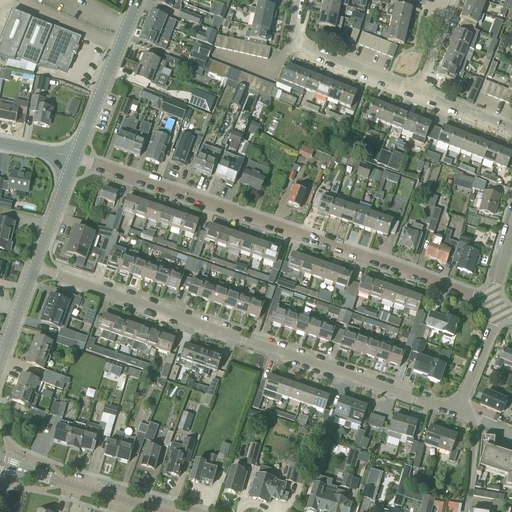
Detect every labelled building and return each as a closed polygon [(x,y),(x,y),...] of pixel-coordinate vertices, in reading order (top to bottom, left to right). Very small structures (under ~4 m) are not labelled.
[(176,0),(155,0),(155,3),(178,12),(180,12),(181,8),(180,7),(182,2),(176,0)] [(275,12),(274,12),(275,8),(271,7),(272,1),(268,0),(258,0),(257,9),(249,8),(248,14),(255,15),(255,16),(272,20),(275,20),(276,14),(275,12)] [(367,0),(357,0),(361,1),(359,7),(365,8),(367,0)] [(409,8),(410,2),(399,0),(396,0),(396,6),(393,5),(387,12),(386,16),(393,18),(409,21),(412,9),(409,8)] [(481,14),(485,2),(480,0),(468,0),(466,7),(481,14)] [(324,2),(321,14),(337,18),(340,6),(324,2)] [(223,20),(228,9),(220,6),(215,17),(223,20)] [(474,31),(481,14),(466,7),(461,19),(464,21),(462,26),(474,31)] [(182,11),(179,18),(188,22),(188,21),(198,26),(201,19),(182,11)] [(12,12),(0,42),(0,57),(8,61),(5,68),(25,73),(29,64),(35,67),(57,71),(57,69),(64,72),(78,39),(29,19),(12,12)] [(148,20),(147,22),(172,32),(176,22),(151,12),(150,16),(148,16),(147,19),(148,20)] [(321,14),(318,26),(335,30),(340,31),(343,19),(337,18),(321,14)] [(255,16),(252,28),(269,32),(272,20),(255,16)] [(210,31),(217,34),(223,21),(215,18),(210,31)] [(393,18),(390,30),(406,33),(409,21),(393,18)] [(145,28),(143,31),(168,41),(172,32),(147,22),(147,23),(145,24),(144,26),(145,28)] [(453,31),(451,37),(454,38),(452,42),(467,48),(472,50),(479,33),(474,31),(462,26),(460,32),(456,31),(456,32),(453,31)] [(252,28),(251,34),(246,33),(244,42),(241,41),(240,42),(246,43),(252,45),(258,46),(264,47),(265,48),(265,47),(266,44),(269,32),(252,28)] [(489,37),(496,39),(499,32),(492,29),(489,37)] [(199,34),(196,40),(212,47),(216,36),(217,34),(210,31),(208,30),(205,36),(199,34)] [(355,44),(359,33),(353,30),(349,42),(355,44)] [(403,46),(406,33),(390,30),(387,42),(403,46)] [(141,37),(139,41),(162,50),(165,51),(169,42),(168,41),(143,31),(143,33),(141,33),(140,36),(141,37)] [(364,48),(368,36),(362,34),(357,45),(364,48)] [(374,38),(368,36),(364,48),(369,50),(374,38)] [(214,48),(220,49),(223,38),(217,37),(214,48)] [(220,49),(226,51),(229,39),(223,38),(220,49)] [(380,41),(374,38),(369,50),(375,52),(380,41)] [(226,51),(232,52),(234,40),(229,39),(226,51)] [(238,53),(240,42),(241,41),(234,40),(232,52),(238,53)] [(386,43),(380,41),(375,52),(381,55),(386,43)] [(238,53),(244,55),(246,43),(240,42),(238,53)] [(452,42),(447,54),(463,60),(467,48),(452,42)] [(244,55),(249,56),(252,45),(246,43),(244,55)] [(391,45),(386,43),(381,55),(387,57),(391,45)] [(249,56),(255,57),(258,46),(252,45),(249,56)] [(397,47),(391,45),(387,57),(392,59),(397,47)] [(207,60),(211,50),(201,46),(197,55),(194,54),(207,59),(207,60)] [(255,57),(261,59),(264,47),(258,46),(255,57)] [(264,47),(261,59),(267,60),(270,49),(265,47),(265,48),(264,47)] [(487,56),(492,58),(494,51),(488,49),(486,56),(487,56)] [(202,71),(207,60),(207,59),(194,54),(189,66),(192,67),(202,71)] [(447,54),(443,65),(458,71),(462,73),(467,61),(463,60),(447,54)] [(144,55),(139,66),(161,75),(165,64),(144,55)] [(487,70),(490,62),(492,58),(487,56),(482,68),(487,70)] [(189,66),(174,60),(172,66),(189,73),(192,67),(189,66)] [(213,62),(207,60),(202,71),(208,73),(213,62)] [(213,62),(208,73),(213,75),(211,79),(212,80),(218,64),(213,62)] [(218,64),(212,80),(218,82),(224,67),(218,64)] [(440,64),(437,72),(440,73),(438,77),(454,83),(456,77),(462,79),(464,73),(462,73),(458,71),(443,65),(440,64)] [(161,75),(139,66),(134,78),(156,87),(161,75)] [(282,68),(277,80),(292,86),(299,71),(287,66),(285,70),(282,68)] [(224,67),(218,82),(221,83),(220,87),(222,88),(230,69),(224,67)] [(235,71),(230,69),(222,88),(224,89),(225,87),(228,88),(235,71)] [(26,116),(29,104),(15,101),(13,110),(3,108),(4,102),(0,100),(0,92),(2,81),(9,82),(12,72),(1,70),(0,73),(0,121),(15,124),(18,114),(26,116)] [(241,73),(235,71),(228,88),(234,91),(241,73)] [(292,86),(304,91),(310,75),(299,71),(292,86)] [(247,76),(241,73),(234,91),(235,91),(237,85),(242,87),(247,76)] [(304,91),(316,95),(322,80),(310,75),(304,91)] [(242,87),(248,89),(252,78),(247,76),(242,87)] [(49,80),(36,78),(34,91),(46,93),(49,80)] [(258,80),(252,78),(248,89),(253,91),(258,80)] [(478,93),(483,81),(477,79),(472,91),(478,93)] [(263,82),(258,80),(253,91),(259,93),(263,82)] [(316,95),(327,100),(333,84),(322,80),(316,95)] [(265,96),(269,84),(263,82),(259,93),(265,96)] [(486,96),(490,85),(484,82),(480,94),(486,96)] [(274,87),(269,84),(265,96),(270,98),(274,87)] [(327,100),(339,104),(345,89),(333,84),(327,100)] [(240,108),(248,90),(238,85),(232,100),(230,104),(240,108)] [(486,96),(492,98),(496,87),(490,85),(486,96)] [(345,89),(339,104),(350,109),(357,90),(349,87),(348,90),(345,89)] [(492,98),(498,101),(502,89),(496,87),(492,98)] [(507,91),(502,89),(498,101),(504,103),(508,91),(507,91)] [(149,102),(153,94),(144,90),(140,99),(149,102)] [(194,91),(189,105),(209,113),(215,99),(194,91)] [(153,94),(149,102),(153,104),(152,109),(159,112),(164,98),(153,94)] [(52,117),(53,109),(44,107),(45,100),(32,98),(30,113),(35,114),(33,124),(48,127),(50,117),(52,117)] [(170,116),(175,102),(165,98),(159,112),(170,116)] [(252,118),(258,103),(251,100),(245,114),(252,118)] [(75,116),(80,103),(73,101),(68,113),(75,116)] [(118,114),(119,114),(125,117),(130,103),(123,101),(118,114)] [(175,102),(170,116),(182,121),(188,107),(175,102)] [(379,123),(385,107),(373,102),(367,118),(379,123)] [(390,127),(397,111),(385,107),(379,123),(390,127)] [(402,132),(408,116),(397,111),(390,127),(402,132)] [(197,150),(203,136),(211,117),(208,115),(200,135),(194,133),(192,139),(181,135),(171,162),(185,167),(192,148),(197,150)] [(402,132),(414,136),(420,120),(408,116),(402,132)] [(113,148),(121,151),(129,127),(132,121),(128,119),(127,121),(123,120),(119,133),(118,132),(113,148)] [(231,119),(229,127),(235,128),(238,120),(231,119)] [(433,122),(425,119),(423,122),(420,120),(414,136),(425,141),(426,139),(432,141),(436,129),(431,127),(433,122)] [(121,151),(130,154),(138,132),(135,131),(138,123),(132,121),(129,127),(121,151)] [(139,157),(144,142),(145,142),(151,126),(142,123),(142,124),(140,128),(141,128),(139,133),(138,132),(130,154),(139,157)] [(252,123),(248,132),(257,135),(260,126),(252,123)] [(162,146),(166,131),(158,128),(156,134),(154,133),(151,142),(144,159),(153,162),(159,145),(162,146)] [(442,131),(436,129),(432,141),(449,148),(455,132),(444,128),(442,131)] [(159,165),(167,142),(171,133),(166,131),(162,146),(159,145),(153,162),(159,165)] [(243,135),(231,131),(228,140),(231,141),(228,148),(236,151),(243,135)] [(449,148),(461,153),(467,137),(455,132),(449,148)] [(247,155),(254,138),(251,137),(248,145),(245,143),(240,156),(247,158),(247,155)] [(461,153),(472,157),(479,141),(467,137),(461,153)] [(254,138),(247,155),(257,159),(261,149),(252,146),(255,139),(254,138)] [(472,157),(484,162),(490,146),(479,141),(472,157)] [(396,147),(395,149),(402,151),(403,150),(405,145),(398,142),(396,147)] [(201,173),(207,159),(211,149),(206,147),(202,145),(192,169),(201,173)] [(302,146),(298,155),(310,160),(314,151),(302,146)] [(484,162),(495,166),(502,150),(490,146),(484,162)] [(220,152),(211,149),(207,159),(201,173),(210,177),(220,152)] [(507,171),(511,157),(511,154),(502,150),(495,166),(507,171)] [(376,164),(387,169),(392,155),(381,151),(376,164)] [(224,154),(215,177),(218,178),(218,179),(223,182),(233,158),(233,157),(226,153),(225,154),(224,154)] [(330,158),(326,169),(331,171),(333,164),(338,165),(342,155),(335,153),(333,159),(330,158)] [(242,162),(233,158),(223,182),(226,182),(225,185),(231,187),(232,184),(233,184),(242,162)] [(358,170),(360,162),(349,158),(346,167),(358,170)] [(360,162),(358,170),(358,171),(356,176),(367,180),(371,168),(360,164),(361,162),(360,162)] [(240,185),(250,188),(258,166),(249,163),(240,185)] [(293,181),(298,167),(294,165),(288,180),(293,181)] [(259,192),(268,170),(258,166),(250,188),(259,192)] [(368,180),(378,183),(381,174),(372,170),(368,180)] [(11,172),(9,183),(4,182),(4,180),(0,179),(0,202),(2,191),(8,192),(9,191),(27,194),(31,176),(11,172)] [(383,172),(379,185),(374,198),(382,201),(383,197),(381,196),(386,181),(397,185),(400,178),(383,172)] [(457,173),(455,180),(472,185),(473,180),(462,177),(463,174),(457,173)] [(471,189),(483,193),(486,183),(475,179),(471,189)] [(299,209),(306,193),(298,190),(299,187),(293,185),(290,192),(291,192),(287,203),(299,209)] [(323,219),(324,216),(329,218),(334,202),(339,189),(332,187),(330,194),(317,190),(316,196),(312,208),(318,210),(317,214),(316,216),(323,219)] [(114,203),(117,193),(102,189),(99,199),(97,198),(94,206),(101,208),(103,200),(114,203)] [(493,216),(499,196),(485,192),(479,212),(493,216)] [(429,226),(435,209),(433,209),(437,197),(432,195),(428,207),(427,206),(421,224),(429,226)] [(134,216),(139,202),(127,198),(122,210),(118,209),(115,218),(111,230),(117,232),(124,213),(134,216)] [(139,202),(134,216),(145,220),(150,206),(151,202),(144,200),(143,203),(139,202)] [(329,218),(340,222),(346,206),(334,202),(329,218)] [(145,220),(157,224),(162,210),(150,206),(145,220)] [(340,222),(352,226),(358,210),(346,206),(340,222)] [(435,209),(429,226),(428,231),(433,233),(441,211),(435,209)] [(174,214),(162,210),(157,224),(158,225),(157,229),(160,230),(161,226),(169,228),(174,214)] [(352,226),(363,230),(369,214),(358,210),(352,226)] [(169,228),(180,232),(185,218),(174,214),(169,228)] [(381,218),(369,214),(363,230),(375,234),(381,218)] [(106,228),(111,230),(115,218),(110,216),(106,228)] [(195,230),(198,222),(185,218),(180,232),(181,233),(180,237),(183,238),(185,234),(193,237),(192,242),(191,242),(186,255),(192,257),(200,232),(195,230)] [(398,224),(381,218),(375,234),(387,237),(388,234),(394,236),(398,224)] [(9,231),(11,232),(14,224),(0,220),(0,249),(7,252),(9,244),(6,243),(9,231)] [(419,236),(422,228),(412,225),(409,232),(403,230),(398,248),(414,253),(420,236),(419,236)] [(200,232),(192,257),(198,259),(203,245),(208,247),(210,243),(216,245),(221,230),(208,226),(206,234),(200,232)] [(75,228),(70,241),(89,247),(94,235),(75,228)] [(97,228),(95,236),(111,239),(113,233),(113,231),(97,228)] [(139,238),(140,234),(130,230),(129,235),(139,238)] [(232,234),(221,230),(216,245),(227,249),(232,234)] [(444,236),(443,236),(435,262),(436,262),(437,263),(440,264),(441,264),(445,265),(448,256),(453,258),(453,256),(457,244),(449,241),(452,233),(446,231),(444,236)] [(106,253),(102,266),(107,267),(107,268),(106,270),(114,273),(114,271),(118,272),(125,252),(114,249),(119,235),(116,234),(113,233),(111,239),(107,251),(106,253)] [(139,238),(151,242),(152,238),(140,234),(139,238)] [(244,238),(232,234),(227,249),(239,253),(244,238)] [(435,262),(443,236),(438,234),(437,237),(432,235),(425,258),(428,259),(429,261),(432,262),(433,261),(435,262)] [(458,244),(457,244),(453,256),(476,264),(480,255),(467,250),(471,239),(461,236),(458,244)] [(151,242),(162,246),(164,242),(152,238),(151,242)] [(256,242),(244,238),(239,253),(251,257),(256,242)] [(65,247),(62,255),(71,258),(72,256),(84,261),(87,255),(98,259),(96,264),(102,266),(106,253),(89,247),(70,241),(68,248),(65,247)] [(140,247),(152,251),(154,246),(142,242),(140,247)] [(176,251),(177,247),(164,242),(162,246),(176,251)] [(267,246),(256,242),(251,257),(262,261),(267,246)] [(152,251),(163,255),(165,250),(154,246),(152,251)] [(279,250),(267,246),(262,261),(274,265),(279,250)] [(125,252),(118,272),(119,272),(118,275),(124,277),(125,274),(130,276),(135,261),(138,255),(126,251),(126,250),(125,252)] [(176,259),(178,255),(165,250),(163,255),(176,259)] [(299,273),(304,259),(291,254),(288,264),(284,263),(280,274),(287,276),(293,271),(299,273)] [(453,256),(453,258),(451,263),(456,265),(455,270),(472,276),(476,264),(453,256)] [(184,271),(190,273),(194,260),(188,258),(184,271)] [(210,263),(221,266),(222,262),(211,258),(210,263)] [(316,263),(304,259),(299,273),(297,280),(301,282),(304,275),(311,277),(316,263)] [(194,260),(190,273),(195,274),(196,274),(200,262),(194,260)] [(130,276),(142,280),(147,265),(135,261),(130,276)] [(142,280),(154,284),(159,269),(161,263),(157,262),(155,268),(147,265),(142,280)] [(221,266),(233,270),(234,266),(222,262),(221,266)] [(311,277),(322,281),(327,267),(316,263),(311,277)] [(209,271),(221,275),(222,270),(211,266),(209,271)] [(233,270),(244,275),(246,270),(234,266),(233,270)] [(322,281),(334,285),(339,271),(327,267),(322,281)] [(177,292),(182,277),(184,273),(172,268),(171,273),(165,288),(177,292)] [(154,284),(165,288),(171,273),(159,269),(154,284)] [(221,275),(233,279),(234,274),(222,270),(221,275)] [(244,275),(256,279),(258,274),(246,270),(244,275)] [(274,285),(278,272),(272,270),(269,278),(258,274),(256,279),(274,285)] [(346,289),(351,275),(339,271),(334,285),(346,289)] [(233,279),(245,283),(246,278),(234,274),(233,279)] [(187,296),(199,300),(205,285),(207,278),(202,276),(200,283),(192,281),(187,296)] [(256,287),(258,282),(246,278),(245,283),(256,287)] [(357,293),(369,297),(374,283),(362,278),(357,293)] [(276,286),(293,291),(294,287),(284,283),(285,281),(278,279),(276,286)] [(374,283),(369,297),(381,301),(386,287),(384,286),(386,283),(377,281),(376,283),(374,283)] [(216,289),(205,285),(199,300),(211,304),(216,289)] [(271,301),(275,288),(269,286),(265,299),(271,301)] [(293,291),(305,295),(306,291),(294,287),(293,291)] [(381,301),(392,305),(397,291),(386,287),(381,301)] [(228,293),(216,289),(211,304),(223,308),(228,293)] [(282,328),(289,307),(285,306),(282,312),(275,310),(278,303),(279,303),(281,297),(292,301),(292,299),(294,295),(277,289),(269,313),(273,314),(270,324),(282,328)] [(329,304),(332,294),(320,290),(318,295),(316,299),(329,304)] [(246,316),(251,301),(254,293),(250,291),(247,300),(240,297),(235,312),(246,316)] [(305,295),(316,299),(318,295),(306,291),(305,295)] [(392,305),(404,309),(409,295),(397,291),(392,305)] [(240,297),(228,293),(223,308),(235,312),(240,297)] [(48,301),(46,301),(43,309),(68,319),(68,318),(73,306),(77,308),(80,300),(67,295),(64,302),(50,297),(48,301)] [(292,299),(304,303),(305,299),(294,295),(292,299)] [(340,308),(345,309),(349,297),(344,295),(340,308)] [(409,295),(404,309),(405,310),(403,316),(407,317),(409,311),(416,313),(421,299),(409,295)] [(352,312),(356,299),(349,297),(345,309),(352,312)] [(304,303),(315,307),(317,303),(305,299),(304,303)] [(263,305),(251,301),(246,316),(258,320),(263,305)] [(315,307),(327,311),(329,307),(317,303),(315,307)] [(282,328),(294,332),(299,318),(287,314),(290,307),(289,307),(282,328)] [(327,311),(339,315),(336,324),(342,325),(346,312),(340,311),(329,307),(327,311)] [(43,309),(39,318),(42,319),(40,323),(55,329),(60,331),(58,337),(77,342),(78,343),(85,345),(87,338),(75,334),(64,330),(68,319),(43,309)] [(91,326),(96,312),(87,309),(82,323),(91,326)] [(365,311),(363,316),(374,319),(376,315),(376,313),(366,310),(366,311),(365,311)] [(409,335),(415,337),(424,312),(418,310),(409,334),(409,335)] [(374,319),(386,323),(388,319),(389,315),(377,311),(376,313),(376,315),(374,319)] [(351,319),(362,323),(364,319),(346,312),(342,325),(347,327),(348,328),(348,327),(351,319)] [(108,341),(115,320),(102,316),(97,330),(103,332),(101,339),(108,341)] [(399,328),(401,323),(401,321),(389,316),(389,319),(388,319),(386,323),(399,328)] [(432,316),(428,328),(428,329),(429,329),(452,337),(457,323),(445,318),(445,320),(432,316)] [(294,332),(305,336),(310,322),(299,318),(294,332)] [(362,323),(374,327),(375,323),(364,319),(362,323)] [(126,324),(115,320),(108,341),(113,343),(115,337),(121,339),(126,324)] [(310,322),(305,336),(317,341),(322,326),(310,322)] [(322,326),(317,341),(329,345),(335,325),(331,323),(329,328),(322,326)] [(374,327),(385,331),(387,326),(375,323),(374,327)] [(138,328),(126,324),(121,339),(122,339),(120,346),(125,348),(127,341),(133,343),(138,328)] [(428,328),(420,325),(415,339),(422,341),(425,330),(428,331),(429,329),(428,329),(428,328)] [(387,326),(385,331),(397,335),(399,331),(387,326)] [(352,353),(357,338),(360,331),(348,327),(348,328),(347,327),(339,350),(347,353),(347,351),(352,353)] [(150,332),(138,328),(133,343),(134,343),(132,350),(137,352),(139,345),(145,347),(150,332)] [(145,347),(143,354),(148,356),(151,349),(157,351),(161,336),(162,333),(156,331),(155,334),(150,332),(145,347)] [(409,335),(409,334),(402,332),(401,337),(408,340),(406,347),(411,348),(415,337),(409,335)] [(169,355),(174,341),(161,336),(157,351),(169,355)] [(58,337),(55,344),(74,350),(77,342),(58,337)] [(102,357),(104,352),(93,349),(96,341),(89,338),(85,351),(102,357)] [(352,353),(363,357),(369,342),(357,338),(352,353)] [(35,339),(30,352),(47,358),(51,345),(35,339)] [(422,341),(415,339),(410,354),(421,358),(426,344),(421,343),(422,341)] [(77,342),(74,350),(75,351),(76,350),(82,352),(85,345),(78,343),(77,342)] [(363,357),(375,361),(380,346),(369,342),(363,357)] [(184,366),(185,363),(191,365),(196,351),(195,350),(195,348),(191,347),(189,348),(184,346),(179,361),(180,361),(179,366),(183,367),(184,366)] [(375,361),(387,365),(392,350),(380,346),(375,361)] [(399,369),(404,354),(392,350),(387,365),(399,369)] [(511,368),(511,367),(511,353),(504,350),(500,360),(498,359),(494,366),(501,369),(502,365),(505,366),(505,365),(511,368)] [(192,366),(190,371),(195,373),(196,369),(203,371),(203,369),(208,355),(196,351),(191,365),(192,366)] [(42,371),(47,358),(30,352),(25,365),(42,371)] [(102,357),(114,361),(115,356),(104,352),(102,357)] [(214,356),(208,355),(203,369),(204,370),(202,375),(208,377),(209,372),(215,374),(220,359),(221,356),(220,355),(216,353),(214,354),(214,356)] [(114,361),(126,365),(127,360),(115,356),(114,361)] [(439,385),(445,367),(418,358),(412,374),(427,379),(426,381),(439,385)] [(126,365),(138,369),(139,364),(127,360),(126,365)] [(151,373),(152,369),(139,364),(138,369),(151,373)] [(167,379),(171,367),(165,365),(161,377),(167,379)] [(175,382),(179,369),(173,366),(169,380),(175,382)] [(141,373),(129,369),(127,376),(139,380),(141,373)] [(43,377),(59,382),(61,383),(63,377),(45,371),(43,377)] [(21,377),(16,390),(38,398),(39,397),(34,395),(38,383),(21,377)] [(43,377),(41,383),(56,388),(59,382),(43,377)] [(61,383),(59,382),(56,388),(65,392),(70,380),(63,377),(61,383)] [(258,410),(262,397),(274,401),(281,382),(268,377),(263,392),(263,394),(258,392),(252,408),(258,410)] [(166,382),(158,379),(157,383),(161,388),(163,389),(166,382)] [(207,396),(212,398),(213,398),(217,384),(218,381),(212,379),(207,396)] [(293,386),(281,382),(274,401),(280,403),(281,398),(288,400),(293,386)] [(196,392),(199,386),(189,383),(187,389),(189,389),(196,392)] [(305,390),(293,386),(288,400),(300,405),(305,390)] [(38,398),(16,390),(14,389),(11,396),(13,397),(11,403),(28,409),(29,408),(31,408),(29,416),(43,421),(46,413),(34,410),(38,398)] [(317,394),(305,390),(300,405),(312,409),(317,394)] [(506,401),(486,392),(480,406),(481,407),(500,415),(506,401)] [(202,394),(199,403),(209,407),(212,398),(202,394)] [(329,398),(317,394),(312,409),(324,413),(329,398)] [(345,424),(352,404),(340,400),(334,417),(335,417),(334,420),(345,424)] [(55,417),(59,405),(54,403),(50,415),(55,417)] [(352,404),(345,424),(344,429),(348,430),(350,425),(359,428),(360,426),(366,409),(363,408),(364,406),(358,404),(358,406),(352,404)] [(59,405),(55,417),(62,419),(65,407),(59,405)] [(97,436),(103,437),(112,407),(105,405),(99,427),(87,424),(80,450),(91,453),(97,436)] [(108,439),(112,427),(113,427),(118,409),(112,407),(103,437),(108,439)] [(281,418),(283,414),(272,410),(270,415),(281,418)] [(187,434),(193,416),(183,413),(177,431),(187,434)] [(283,414),(281,418),(289,421),(294,423),(295,419),(283,414)] [(298,422),(297,426),(304,429),(306,424),(308,418),(300,416),(298,422)] [(385,420),(371,416),(368,426),(382,431),(385,420)] [(394,417),(388,438),(399,441),(401,438),(406,420),(394,417)] [(413,443),(412,441),(417,424),(406,420),(401,438),(407,439),(406,443),(412,445),(410,455),(415,456),(419,445),(413,443)] [(53,442),(67,446),(73,426),(59,421),(53,442)] [(320,421),(316,433),(322,435),(326,423),(320,421)] [(85,427),(74,424),(73,426),(67,446),(67,448),(79,452),(79,451),(79,452),(79,450),(80,450),(87,424),(86,424),(85,427)] [(138,456),(148,427),(140,424),(135,439),(123,436),(116,460),(128,464),(131,455),(138,456)] [(440,450),(446,433),(430,428),(424,447),(431,449),(432,448),(440,450)] [(359,431),(353,446),(359,448),(364,433),(359,431)] [(116,460),(123,436),(123,434),(116,432),(114,443),(108,441),(103,457),(116,460)] [(167,450),(172,435),(167,433),(161,448),(167,450)] [(457,437),(446,433),(440,450),(445,452),(444,454),(451,456),(449,463),(454,464),(459,451),(453,449),(457,437)] [(495,439),(483,438),(481,437),(481,444),(479,462),(480,463),(478,468),(508,478),(506,487),(511,488),(511,465),(511,458),(511,456),(494,450),(495,439)] [(362,438),(359,448),(365,450),(368,440),(362,438)] [(164,467),(162,476),(168,478),(169,476),(178,479),(182,463),(187,464),(194,442),(184,440),(182,447),(171,444),(168,453),(170,453),(166,468),(164,467)] [(322,441),(315,463),(323,465),(330,443),(322,441)] [(211,486),(216,468),(226,471),(230,457),(227,457),(230,446),(223,444),(219,454),(217,459),(210,457),(207,466),(196,462),(190,482),(199,485),(199,483),(211,486)] [(252,445),(246,465),(255,468),(261,448),(252,445)] [(153,472),(159,451),(145,447),(139,467),(153,472)] [(351,450),(346,466),(354,468),(359,452),(351,450)] [(412,469),(418,471),(423,452),(417,450),(412,469)] [(307,472),(312,454),(304,452),(299,469),(299,470),(307,472)] [(290,466),(285,482),(295,485),(299,470),(299,469),(290,466)] [(405,467),(399,485),(407,487),(411,469),(405,467)] [(247,496),(249,498),(249,499),(268,505),(270,500),(280,503),(280,502),(285,503),(287,496),(282,494),(284,486),(278,485),(279,480),(279,478),(275,477),(274,478),(274,480),(270,478),(272,472),(260,468),(257,477),(256,476),(252,491),(249,491),(247,496)] [(228,482),(225,492),(236,495),(236,494),(240,495),(246,475),(242,474),(242,472),(232,469),(232,471),(229,470),(225,481),(228,482)] [(371,470),(365,487),(375,490),(376,485),(380,473),(371,470)] [(351,479),(352,478),(344,476),(341,488),(345,489),(348,478),(351,479)] [(307,510),(306,511),(316,511),(317,511),(320,511),(330,511),(332,504),(324,502),(326,496),(334,498),(336,492),(330,490),(333,482),(318,478),(315,486),(314,485),(307,510)] [(348,478),(345,489),(355,492),(358,479),(352,478),(351,479),(348,478)] [(332,504),(330,511),(348,511),(351,505),(345,503),(345,502),(341,501),(343,494),(336,492),(334,498),(326,496),(324,502),(332,504)] [(431,511),(434,499),(424,497),(420,511),(431,511)] [(444,511),(446,502),(435,500),(434,507),(439,508),(438,511),(444,511)] [(382,511),(383,510),(383,511),(384,509),(373,506),(375,503),(374,503),(370,501),(366,511),(382,511)] [(491,511),(498,511),(502,511),(504,503),(493,501),(491,511)] [(457,511),(459,505),(448,503),(446,511),(457,511)]
